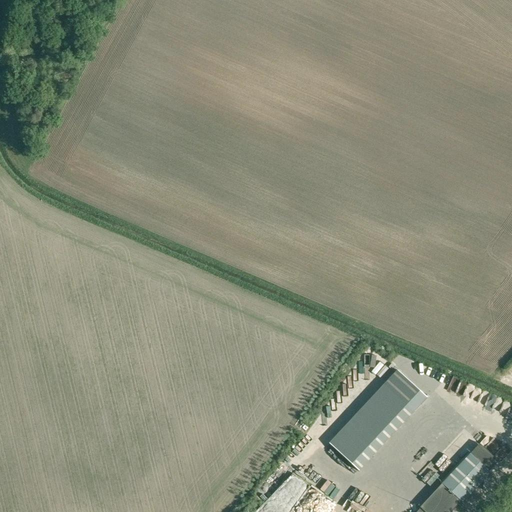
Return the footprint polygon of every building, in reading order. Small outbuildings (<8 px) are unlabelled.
[(384,385),(416,415),(429,400),(397,371),(384,385)] [(436,408),(434,413),(449,419),(451,414),(436,408)] [(388,464),(398,452),(389,444),(378,456),(388,464)] [(492,473),(490,471),(499,461),(480,444),(471,454),(469,452),(460,461),(457,458),(454,461),(457,464),(440,482),(442,484),(416,511),(451,511),(461,501),(463,503),(492,473)] [(326,448),(321,454),(329,461),(334,455),(326,448)] [(343,455),(340,460),(349,466),(352,462),(343,455)] [(326,468),(334,476),(341,468),(332,461),(326,468)] [(374,483),(383,473),(373,465),(365,475),(374,483)] [(307,468),(305,473),(316,476),(318,472),(307,468)]
